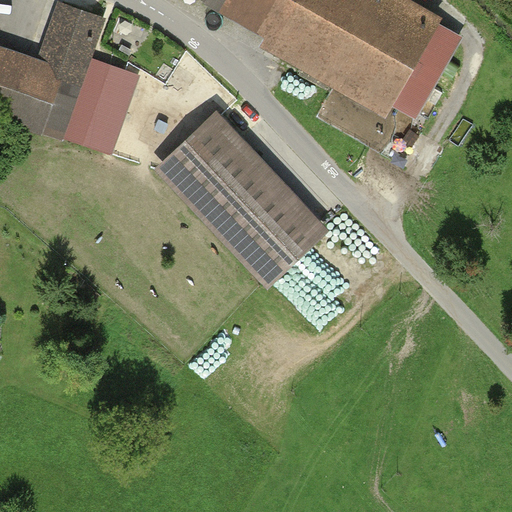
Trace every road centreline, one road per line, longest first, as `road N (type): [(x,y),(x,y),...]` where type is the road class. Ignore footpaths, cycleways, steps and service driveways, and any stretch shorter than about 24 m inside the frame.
road 1 (residential): [(350,192),(198,39),(145,0)]
road 2 (unclassified): [(511,366),(350,192)]
